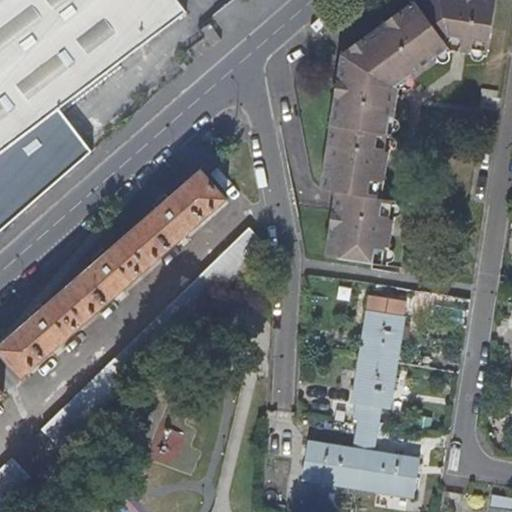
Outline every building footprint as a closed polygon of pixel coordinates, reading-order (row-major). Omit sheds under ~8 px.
[(0,0),(0,153),(60,109),(186,12),(177,0),(0,0)] [(405,272),(407,267),(392,265),(403,201),(387,198),(404,91),(405,89),(409,86),(417,79),(457,49),(491,55),(499,0),(418,0),(380,29),(348,53),(345,70),(326,188),(340,190),(338,200),(329,255),(376,263),(376,268),(405,272)] [(0,232),(93,152),(60,109),(0,153),(0,232)] [(229,196),(204,168),(172,196),(168,191),(166,192),(167,194),(162,198),(156,203),(159,207),(110,250),(106,245),(104,247),(105,248),(100,253),(95,257),(98,261),(47,305),(43,300),(41,301),(42,303),(37,307),(32,312),(35,316),(0,346),(25,375),(229,196)] [(61,447),(270,244),(252,225),(41,427),(61,447)] [(362,354),(400,360),(407,315),(399,314),(401,298),(380,294),(377,310),(370,309),(362,354)] [(392,405),(400,360),(362,354),(355,399),(365,400),(362,416),(382,420),(384,404),(392,405)] [(362,416),(361,421),(360,432),(380,435),(382,420),(362,416)] [(158,459),(177,462),(182,432),(163,429),(158,459)] [(377,450),(380,435),(360,432),(357,447),(312,439),(306,476),(361,485),(366,448),(377,450)] [(423,457),(377,450),(366,448),(361,485),(417,494),(423,457)] [(68,472),(60,462),(40,479),(49,489),(68,472)] [(0,511),(22,511),(47,491),(23,464),(0,483),(0,511)] [(511,511),(511,501),(495,499),(492,511),(511,511)]
